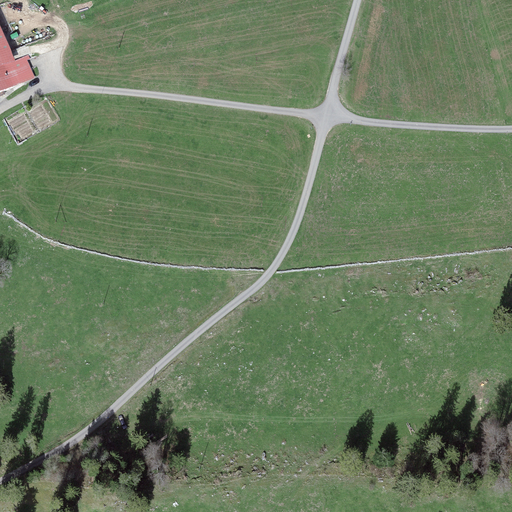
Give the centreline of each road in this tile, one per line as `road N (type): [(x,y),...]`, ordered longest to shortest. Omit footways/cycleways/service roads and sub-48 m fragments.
road 1 (unclassified): [(0,481),(98,421),(282,258),(298,231),(357,0)]
road 2 (track): [(511,131),(356,122),(58,87)]
